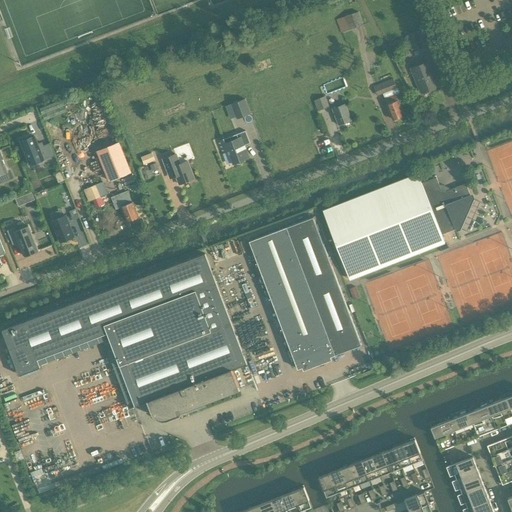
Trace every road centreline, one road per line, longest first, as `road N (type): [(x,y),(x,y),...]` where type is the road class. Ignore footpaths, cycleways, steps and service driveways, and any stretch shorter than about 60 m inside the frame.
road 1 (unclassified): [(511,98),(0,295)]
road 2 (secondary): [(161,495),(207,461),(511,333)]
